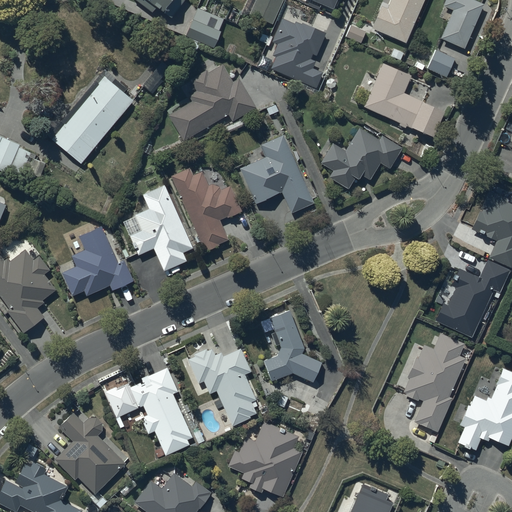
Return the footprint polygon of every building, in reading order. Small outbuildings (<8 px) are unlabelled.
[(145,0),(171,19),(185,0),(145,0)] [(272,26),(283,0),(247,0),(242,13),(272,26)] [(310,0),(333,10),(337,0),(310,0)] [(426,0),(391,0),(388,9),(381,6),(370,30),(407,46),(426,0)] [(484,6),(471,0),(447,0),(444,8),(453,12),(441,40),(465,50),(484,6)] [(316,58),(326,34),(295,21),(295,23),(282,18),(272,43),(277,45),(272,56),(277,58),(272,69),(315,87),(320,75),(311,71),(314,62),(311,61),(313,56),(316,58)] [(221,32),(192,21),(186,37),(215,48),(221,32)] [(366,33),(350,27),(346,38),(362,45),(366,33)] [(455,59),(436,51),(427,70),(446,78),(455,59)] [(412,77),(382,64),(363,109),(435,140),(447,113),(404,95),(412,77)] [(191,102),(168,116),(184,142),(229,114),(233,120),(255,107),(238,80),(233,84),(222,66),(209,74),(207,71),(189,82),(195,92),(187,97),(191,102)] [(133,102),(103,78),(52,141),(82,165),(133,102)] [(403,149),(382,136),(379,141),(358,128),(345,150),(333,143),(320,164),(334,172),(330,178),(349,189),(355,178),(360,181),(362,177),(371,182),(381,165),(390,171),(403,149)] [(283,136),(260,146),(266,159),(240,171),(255,207),(281,195),(290,216),(314,205),(283,136)] [(31,152),(0,137),(0,173),(17,182),(31,152)] [(46,163),(34,159),(28,173),(40,178),(46,163)] [(190,168),(170,177),(206,253),(230,241),(222,223),(242,213),(230,187),(222,191),(220,187),(212,185),(208,186),(202,172),(193,176),(190,168)] [(165,184),(139,195),(145,209),(132,214),(140,232),(130,236),(138,256),(155,249),(165,271),(185,263),(182,254),(193,249),(165,184)] [(511,205),(507,203),(508,200),(488,191),(471,230),(496,242),(489,259),(511,269),(511,266),(511,205)] [(102,227),(79,237),(85,251),(72,257),(77,268),(63,274),(73,296),(85,291),(88,297),(109,287),(112,293),(135,283),(125,260),(118,263),(102,227)] [(0,256),(0,298),(8,310),(5,312),(22,335),(42,321),(33,309),(40,304),(37,301),(51,291),(40,276),(48,271),(39,258),(33,260),(26,250),(10,263),(7,258),(3,261),(0,256)] [(509,271),(488,261),(480,279),(459,269),(451,287),(456,289),(448,306),(444,304),(435,322),(471,338),(493,291),(499,293),(509,271)] [(289,311),(269,319),(281,350),(277,357),(264,362),(272,383),(293,374),(314,383),(322,364),(302,355),(304,350),(289,311)] [(464,345),(440,334),(433,349),(424,345),(418,359),(415,358),(407,378),(409,379),(403,393),(423,402),(414,423),(438,433),(453,399),(449,398),(465,359),(459,357),(464,345)] [(213,350),(188,360),(199,385),(204,382),(210,395),(216,392),(232,429),(252,420),(251,417),(256,415),(251,403),(255,401),(245,376),(251,374),(241,350),(223,357),(222,354),(215,355),(213,350)] [(511,373),(503,370),(490,399),(487,398),(486,402),(474,397),(469,407),(468,406),(459,426),(464,428),(458,443),(475,451),(480,439),(488,443),(490,439),(508,447),(511,436),(511,373)] [(156,431),(166,455),(189,446),(187,440),(190,438),(172,395),(176,393),(167,372),(150,379),(153,385),(147,388),(145,383),(128,390),(134,405),(137,404),(139,409),(144,409),(147,416),(141,418),(148,434),(156,431)] [(70,443),(51,461),(75,486),(78,483),(94,498),(127,465),(99,437),(103,430),(102,423),(95,419),(89,420),(84,425),(71,412),(55,428),(70,443)] [(294,439),(266,427),(258,445),(245,440),(240,453),(235,453),(229,468),(245,475),(243,479),(254,484),(251,489),(262,493),(265,487),(280,494),(296,456),(288,452),(294,439)] [(6,481),(0,492),(0,504),(14,511),(16,511),(20,506),(32,511),(80,511),(61,503),(68,488),(43,476),(46,470),(34,464),(32,468),(24,464),(14,485),(6,481)] [(193,489),(174,475),(163,490),(150,481),(133,504),(144,511),(196,511),(210,495),(196,484),(193,489)] [(389,495),(362,483),(349,511),(389,511),(393,503),(387,501),(389,495)]
